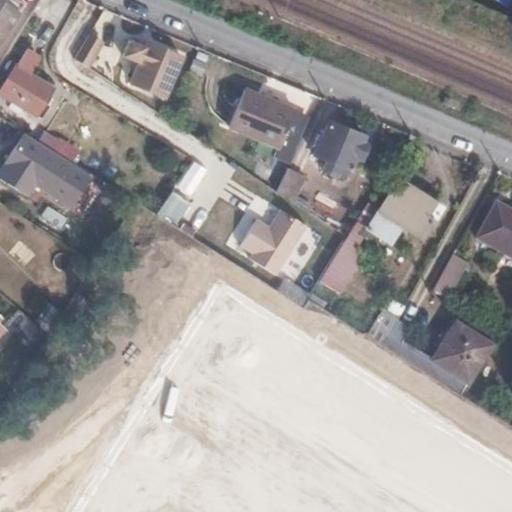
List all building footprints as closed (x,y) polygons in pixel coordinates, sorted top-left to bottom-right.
[(0,0),(0,42),(22,8),(8,0),(0,0)] [(101,44),(88,36),(75,58),(88,67),(101,44)] [(181,56),(147,41),(145,44),(140,43),(134,57),(139,60),(130,81),(165,95),(181,56)] [(39,59),(26,51),(17,65),(15,64),(0,88),(0,93),(40,118),(53,97),(50,94),(53,87),(30,73),(39,59)] [(118,80),(113,77),(110,82),(115,85),(118,80)] [(294,110),(245,89),(230,125),(278,146),(294,110)] [(364,137),(329,122),(313,156),(327,163),(323,172),(334,177),(339,167),(344,169),(351,156),(361,160),(366,147),(361,144),(364,137)] [(70,209),(90,176),(52,153),(40,145),(22,134),(0,170),(0,182),(26,198),(34,186),(70,209)] [(58,144),(45,136),(40,145),(52,153),(58,144)] [(296,170),(288,166),(275,191),(290,201),(303,178),(294,173),(296,170)] [(441,208),(397,181),(378,211),(367,205),(356,223),(390,244),(401,226),(423,239),(441,208)] [(185,204),(169,193),(154,217),(170,228),(185,204)] [(511,213),(496,204),(476,240),(511,260),(511,213)] [(306,229),(279,212),(268,230),(255,222),(239,247),(251,255),(248,261),(274,278),(306,229)] [(464,265),(452,257),(432,292),(445,300),(464,265)] [(309,298),(284,283),(277,294),(302,309),(304,306),(309,298)] [(60,312),(49,304),(36,325),(46,333),(60,312)] [(378,350),(393,323),(378,314),(362,341),(378,350)] [(408,332),(393,323),(378,350),(455,397),(485,344),(452,325),(449,329),(443,326),(431,346),(438,351),(430,364),(400,347),(408,332)]
